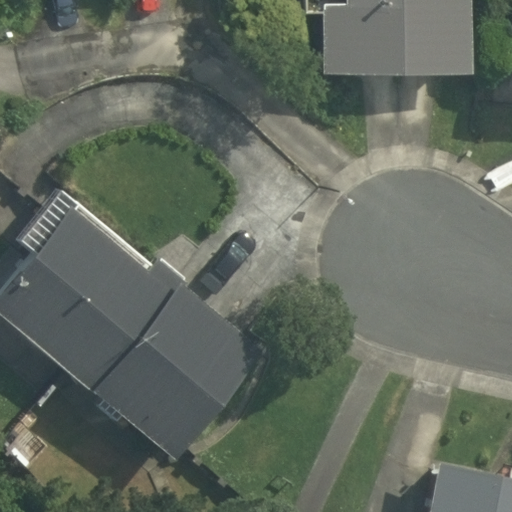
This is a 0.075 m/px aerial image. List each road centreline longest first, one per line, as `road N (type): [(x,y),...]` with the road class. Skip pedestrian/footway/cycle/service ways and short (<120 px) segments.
road 1 (track): [(432,287),(377,365),(310,511)]
road 2 (residential): [(511,325),(432,287),(390,277)]
